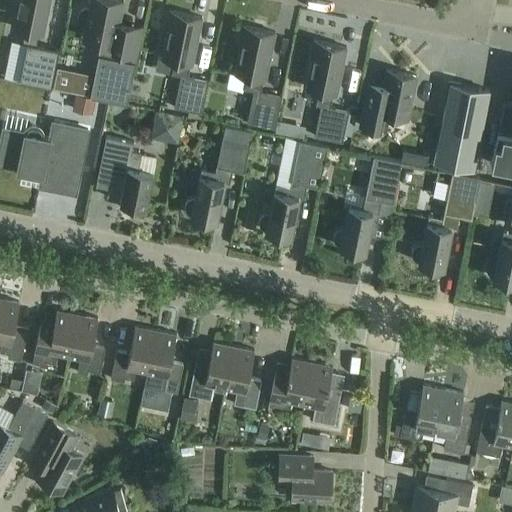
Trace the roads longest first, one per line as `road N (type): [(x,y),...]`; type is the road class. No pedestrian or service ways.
road 1 (residential): [(384,303),(0,222)]
road 2 (residential): [(0,260),(381,340)]
road 3 (residential): [(331,0),(480,28),(486,0)]
road 4 (residential): [(372,511),(381,340)]
road 5 (residential): [(381,340),(511,370)]
road 6 (residential): [(511,330),(384,303)]
